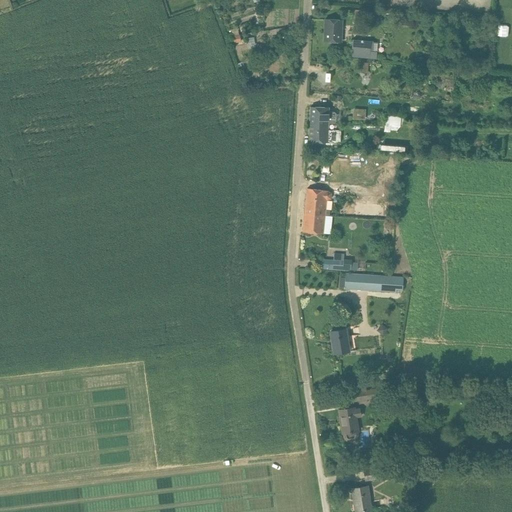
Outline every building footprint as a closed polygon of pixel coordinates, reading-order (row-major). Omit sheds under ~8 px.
[(354,19),(377,21),(378,13),(355,11),(354,19)] [(325,19),(324,41),(341,42),(342,20),(325,19)] [(227,35),(228,38),(240,36),(240,35),(238,35),(237,29),(231,30),(232,34),(227,35)] [(240,42),(240,36),(228,38),(231,48),(235,47),(234,43),(240,42)] [(375,43),(375,41),(352,39),(351,57),(377,59),(378,43),(375,43)] [(310,123),(328,124),(334,124),(336,122),(336,114),(335,112),(329,112),(329,108),(310,107),(310,123)] [(354,108),(354,118),(366,119),(366,109),(354,108)] [(402,128),(402,115),(387,115),(387,128),(402,128)] [(328,124),(310,123),(309,142),(328,143),(328,124)] [(307,189),(305,213),(326,215),(327,200),(330,199),(331,193),(328,191),(307,189)] [(323,234),(326,215),(305,213),(303,232),(323,234)] [(344,254),(334,253),(332,270),(351,271),(352,259),(344,259),(344,254)] [(404,277),(346,273),(345,289),(396,292),(396,290),(403,290),(404,277)] [(389,329),(382,324),(377,331),(384,336),(389,329)] [(346,329),(331,332),(334,354),(350,352),(346,329)] [(353,402),(377,397),(374,381),(350,386),(353,402)] [(358,431),(354,408),(339,410),(343,434),(344,438),(347,441),(356,440),(358,435),(357,432),(358,431)] [(365,481),(385,478),(383,468),(364,471),(365,481)] [(356,511),(372,509),(368,486),(352,489),(356,511)]
